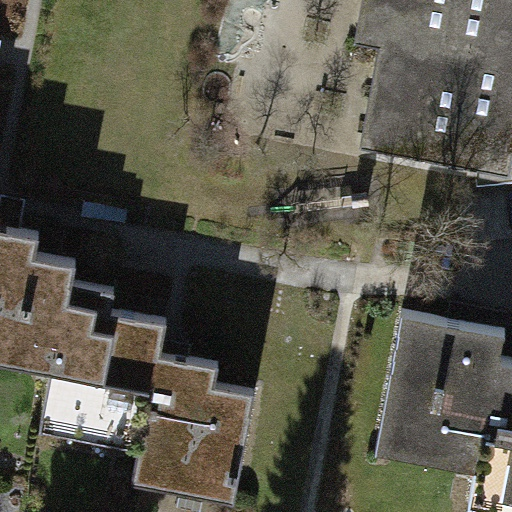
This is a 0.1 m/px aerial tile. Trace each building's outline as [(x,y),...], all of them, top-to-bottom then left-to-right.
[(511,0),(372,0),(364,44),(390,49),(511,72),(511,0)] [(511,96),(511,72),(390,49),(371,148),(475,168),(475,167),(498,171),(511,96)] [(0,338),(54,349),(43,407),(47,407),(72,277),(76,257),(35,249),(39,230),(14,225),(17,210),(0,206),(0,338)] [(116,286),(72,277),(47,407),(143,425),(136,460),(238,479),(256,388),(216,381),(220,361),(161,350),(167,316),(112,306),(116,286)] [(511,356),(501,355),(506,327),(403,309),(382,427),(479,445),(473,481),(511,487),(511,356)]
